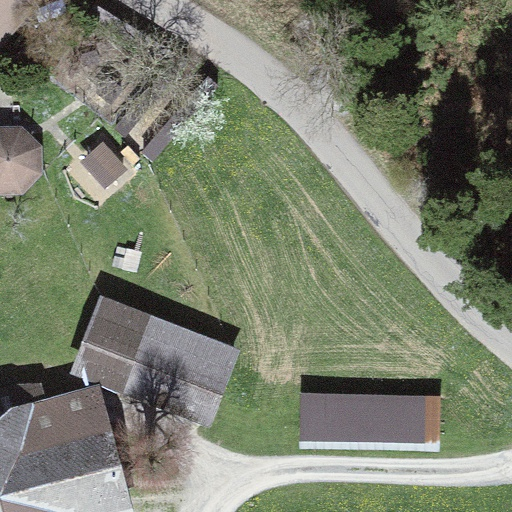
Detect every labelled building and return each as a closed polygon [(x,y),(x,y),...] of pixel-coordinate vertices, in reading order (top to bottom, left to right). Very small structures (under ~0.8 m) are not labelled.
[(0,0),(0,35),(30,0),(0,0)] [(0,136),(0,189),(20,189),(36,173),(35,152),(20,137),(0,136)] [(233,355),(149,322),(123,388),(208,421),(233,355)] [(101,511),(94,483),(143,472),(142,467),(112,473),(102,428),(32,444),(23,395),(0,400),(0,511),(101,511)] [(441,398),(301,396),(301,447),(441,449),(441,398)]
